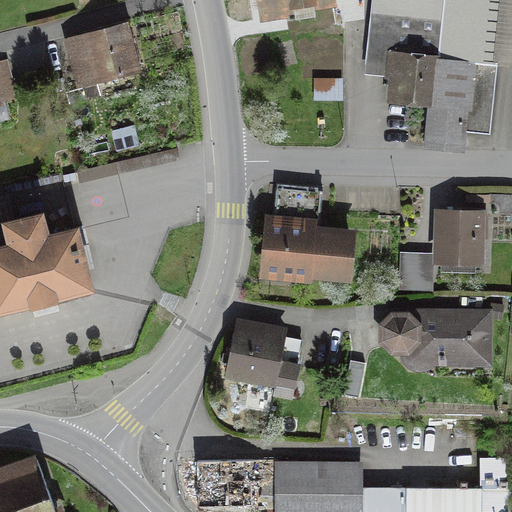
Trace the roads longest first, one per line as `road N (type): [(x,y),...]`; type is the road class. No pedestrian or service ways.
road 1 (tertiary): [(230,160),(225,260),(212,304),(184,354),(88,454)]
road 2 (unknown): [(146,395),(209,443),(432,473)]
road 3 (residential): [(230,160),(511,164)]
road 4 (unknown): [(212,304),(291,323),(480,308)]
road 5 (tertiary): [(208,0),(230,160)]
